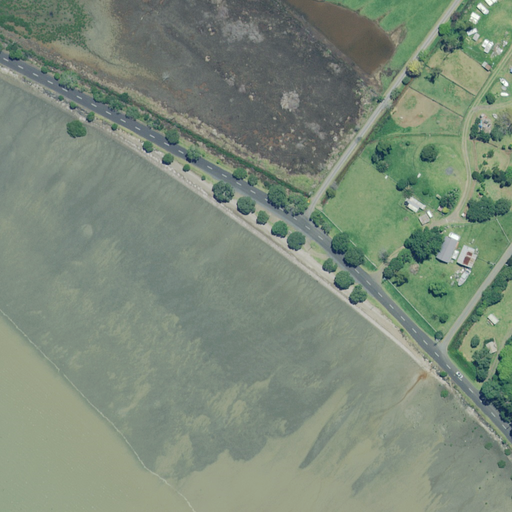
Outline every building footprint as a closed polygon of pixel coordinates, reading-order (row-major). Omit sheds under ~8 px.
[(426,206),(409,196),(407,199),(406,201),(410,204),(408,207),(417,212),(420,207),(423,209),(426,206)] [(446,207),(441,204),(437,209),(442,213),(446,207)] [(431,221),(427,214),(420,218),(423,225),(431,221)] [(459,242),(447,236),(436,258),(448,264),(459,242)] [(475,250),(465,245),(458,262),(473,268),(478,256),(474,254),(475,250)] [(470,273),(466,271),(458,284),(462,287),(470,273)] [(497,351),(492,342),(485,345),(490,354),(497,351)]
